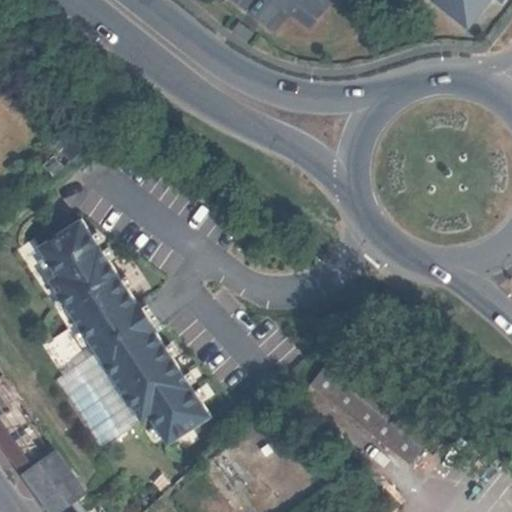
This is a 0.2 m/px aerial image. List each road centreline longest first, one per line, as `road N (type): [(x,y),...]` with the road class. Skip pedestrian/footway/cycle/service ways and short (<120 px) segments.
road 1 (secondary): [(68,0),(193,97),(316,156),(354,186)]
road 2 (secondary): [(396,91),(314,95),(268,86),(212,57),(140,0)]
road 3 (secondary): [(354,186),(375,232),(412,258),(438,264)]
